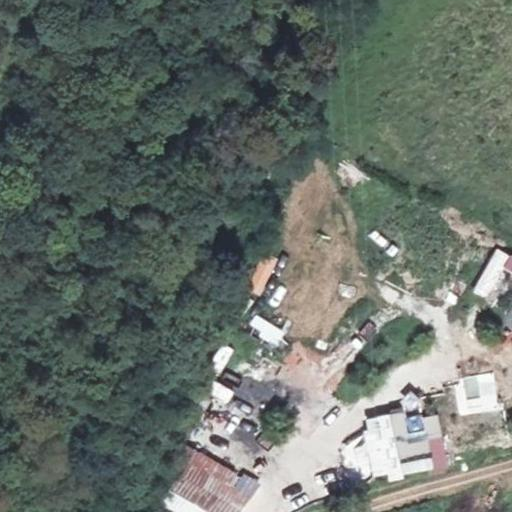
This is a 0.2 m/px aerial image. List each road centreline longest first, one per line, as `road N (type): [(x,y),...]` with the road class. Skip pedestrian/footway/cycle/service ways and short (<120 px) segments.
road 1 (track): [(131,511),(154,432),(230,250),(372,0)]
road 2 (track): [(511,464),(367,511)]
